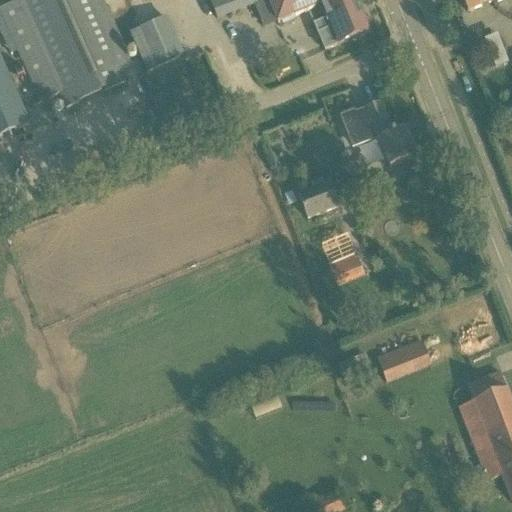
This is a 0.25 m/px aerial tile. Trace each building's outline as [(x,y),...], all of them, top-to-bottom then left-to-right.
[(16,0),(59,95),(66,110),(136,79),(101,0),(16,0)] [(370,34),(355,0),(267,0),(268,0),(278,25),(308,12),(325,52),(370,34)] [(497,4),(508,0),(462,0),(467,13),(496,3),(497,4)] [(164,21),(137,34),(154,72),(181,60),(164,21)] [(492,70),(507,64),(496,36),(480,42),(492,70)] [(0,139),(24,129),(0,76),(0,139)] [(393,135),(382,104),(354,115),(340,120),(350,149),(379,138),(390,169),(418,159),(407,130),(393,135)] [(308,222),(340,210),(330,184),(298,195),(308,222)] [(335,280),(361,270),(355,255),(329,265),(335,280)] [(376,361),(383,378),(429,359),(422,341),(376,361)] [(511,404),(501,375),(467,388),(474,405),(459,410),(488,484),(502,479),(511,505),(511,404)] [(311,502),(315,511),(344,511),(348,510),(338,489),(311,502)]
